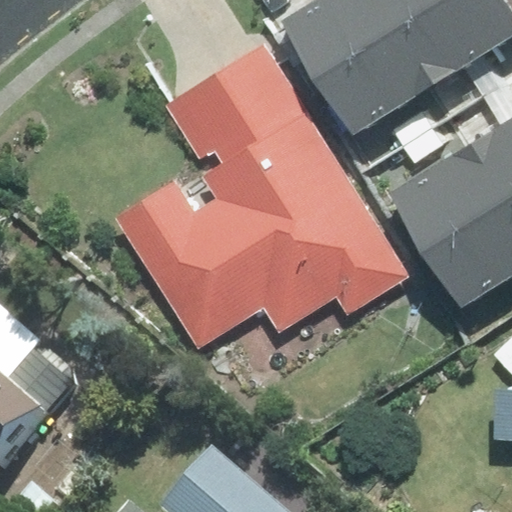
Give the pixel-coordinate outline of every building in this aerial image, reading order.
[(428,0),(308,0),(304,3),(337,57),(428,0)] [(511,26),(511,0),(428,0),(337,57),(372,114),(511,26)] [(223,162),(306,111),(265,45),(182,95),(223,162)] [(176,185),(124,217),(202,344),(264,306),(280,331),(336,297),(347,314),(408,277),(306,111),(223,162),(204,174),(218,198),(193,213),(176,185)] [(511,113),(499,121),(511,141),(511,113)] [(511,189),(511,141),(499,121),(411,174),(445,230),(511,189)] [(511,266),(511,189),(445,230),(480,287),(511,266)] [(0,464),(41,419),(0,382),(0,464)] [(278,511),(213,457),(165,511),(278,511)]
